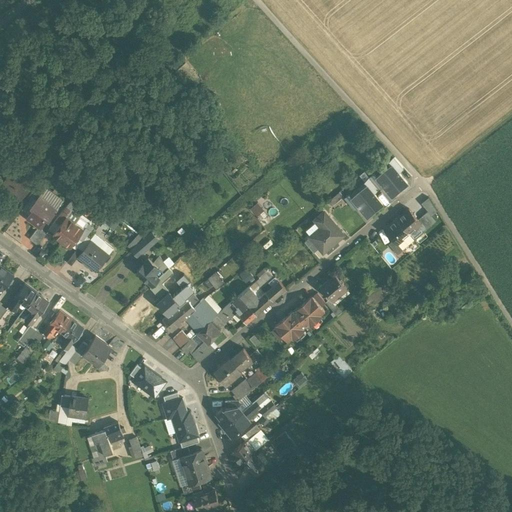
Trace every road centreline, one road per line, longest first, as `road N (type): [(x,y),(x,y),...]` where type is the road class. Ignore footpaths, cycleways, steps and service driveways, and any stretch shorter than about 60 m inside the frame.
road 1 (residential): [(192,377),(424,184)]
road 2 (track): [(254,0),(424,184)]
road 3 (residential): [(0,239),(192,377)]
road 4 (track): [(424,184),(511,323)]
road 5 (residential): [(192,377),(239,506)]
